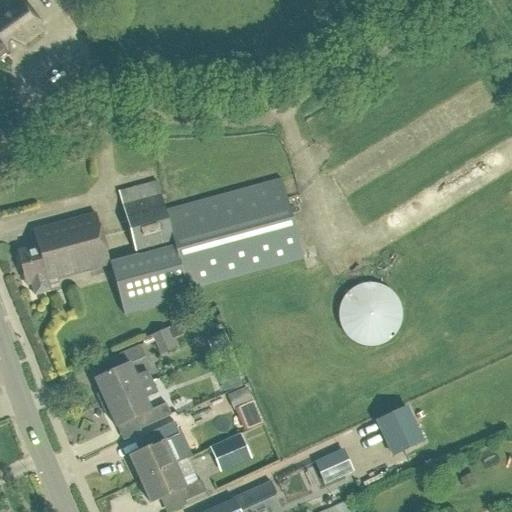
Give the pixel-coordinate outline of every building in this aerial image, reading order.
[(7,53),(40,30),(19,0),(5,0),(0,4),(0,55),(4,53),(7,53)] [(508,174),(511,171),(511,146),(497,155),(508,174)] [(110,266),(124,319),(190,301),(191,307),(210,302),(206,288),(302,262),(280,182),(164,213),(156,183),(117,194),(134,259),(110,266)] [(58,282),(110,268),(96,218),(32,235),(36,249),(17,254),(26,287),(30,287),(33,299),(60,291),(58,282)] [(337,313),(337,317),(337,322),(338,326),(339,330),(341,334),(343,338),(346,341),(350,344),(354,346),(358,348),(362,349),(366,350),(371,350),(375,349),(379,348),(383,346),(387,344),(390,341),(393,337),(396,334),(398,330),(399,326),(400,321),(400,317),(399,313),(398,308),(397,304),(394,300),(392,297),(388,294),(385,291),(381,289),(377,288),(372,287),(368,287),(364,287),(359,288),(355,289),(351,291),(348,294),(345,297),(342,301),(340,305),(338,309),(337,313)] [(180,324),(167,329),(171,338),(183,333),(180,324)] [(176,351),(172,341),(167,329),(152,336),(160,357),(176,351)] [(140,387),(151,382),(147,372),(136,376),(130,364),(144,358),(139,346),(107,359),(113,373),(97,380),(107,403),(141,389),(140,387)] [(232,363),(216,369),(224,391),(240,385),(232,363)] [(141,389),(107,403),(118,427),(135,420),(139,430),(171,415),(165,404),(150,411),(145,398),(156,393),(151,382),(140,387),(141,389)] [(227,398),(233,412),(253,403),(246,389),(227,398)] [(444,411),(452,428),(481,415),(473,398),(444,411)] [(148,447),(129,455),(139,479),(175,463),(187,458),(189,457),(180,434),(175,423),(143,436),(148,447)] [(241,436),(210,449),(220,473),(251,460),(250,458),(249,456),(241,436)] [(341,452),(312,465),(314,469),(314,470),(317,476),(322,487),(351,474),(350,471),(344,458),(341,452)] [(175,463),(139,479),(149,504),(181,490),(185,501),(205,493),(200,482),(186,488),(175,463)] [(233,500),(210,510),(205,511),(238,511),(234,502),(233,500)]
